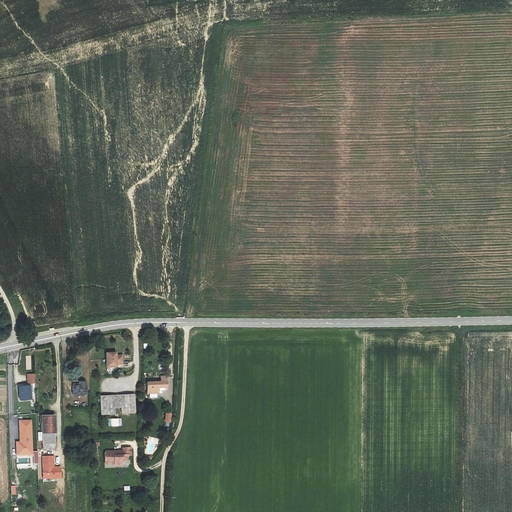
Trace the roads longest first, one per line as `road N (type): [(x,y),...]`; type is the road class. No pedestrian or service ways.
road 1 (secondary): [(0,348),(146,322),(511,320)]
road 2 (track): [(161,511),(163,460),(181,421),(186,322)]
road 3 (unknown): [(10,346),(14,469)]
